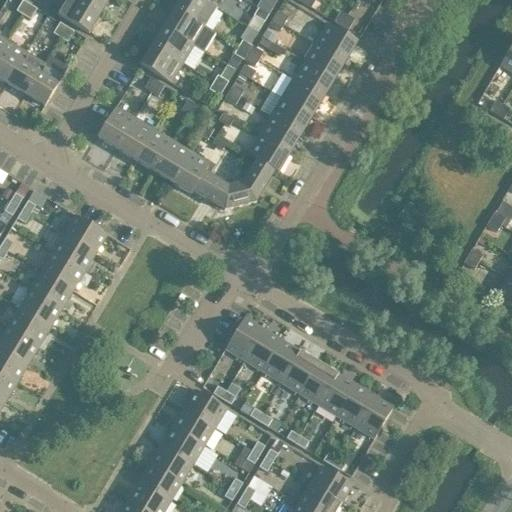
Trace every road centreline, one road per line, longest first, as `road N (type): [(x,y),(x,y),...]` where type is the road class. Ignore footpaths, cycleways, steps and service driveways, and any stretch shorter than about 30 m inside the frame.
road 1 (residential): [(237,271),(268,253),(299,211),(422,0)]
road 2 (residential): [(237,271),(431,388),(436,403)]
road 3 (residential): [(51,160),(237,271)]
road 4 (residential): [(51,160),(145,0)]
road 5 (residential): [(382,511),(391,476),(436,403)]
